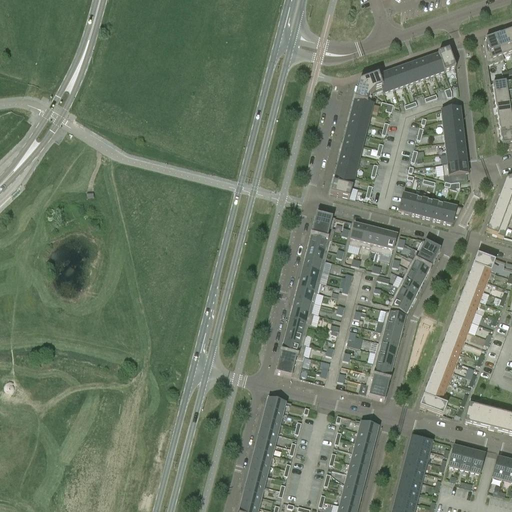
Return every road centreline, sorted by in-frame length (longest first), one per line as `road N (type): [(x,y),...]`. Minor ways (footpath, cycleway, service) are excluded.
road 1 (tertiary): [(207,374),(290,48)]
road 2 (tertiary): [(275,45),(191,370)]
road 3 (residential): [(457,238),(415,320),(388,421)]
road 4 (residential): [(259,385),(307,200)]
road 5 (primary): [(0,187),(66,108),(89,37)]
road 6 (primary): [(89,37),(48,115),(0,181)]
road 7 (residential): [(449,18),(475,177)]
road 8 (residential): [(307,200),(457,238)]
road 9 (tertiary): [(191,370),(155,511)]
road 10 (tertiary): [(170,511),(207,374)]
road 11 (unknown): [(186,453),(122,441),(105,511)]
road 12 (residential): [(388,421),(259,385)]
road 13 (residential): [(259,385),(225,511)]
road 14 (residential): [(511,452),(388,421)]
